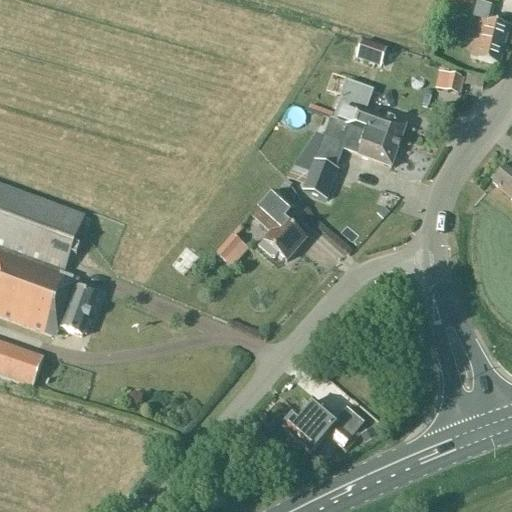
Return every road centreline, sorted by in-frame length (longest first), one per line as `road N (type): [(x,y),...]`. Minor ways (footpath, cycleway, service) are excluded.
road 1 (unclassified): [(150,511),(346,289),(381,268),(434,260)]
road 2 (unknown): [(79,277),(279,364)]
road 3 (tertiary): [(434,260),(445,187),(511,91)]
road 4 (secondary): [(466,439),(305,511)]
road 5 (tertiary): [(442,305),(446,373),(466,439)]
road 6 (tertiary): [(501,426),(460,324),(442,305)]
